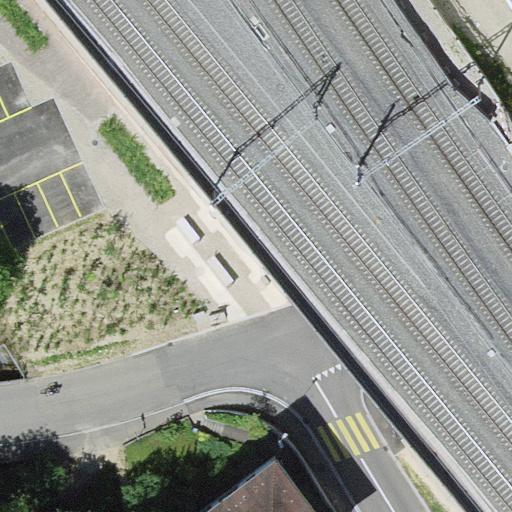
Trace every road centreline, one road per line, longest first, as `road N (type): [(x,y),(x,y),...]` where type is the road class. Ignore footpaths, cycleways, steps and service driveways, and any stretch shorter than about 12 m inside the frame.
road 1 (residential): [(291,353),(55,406),(0,409)]
road 2 (residential): [(511,214),(291,353)]
road 3 (residential): [(404,511),(291,353)]
